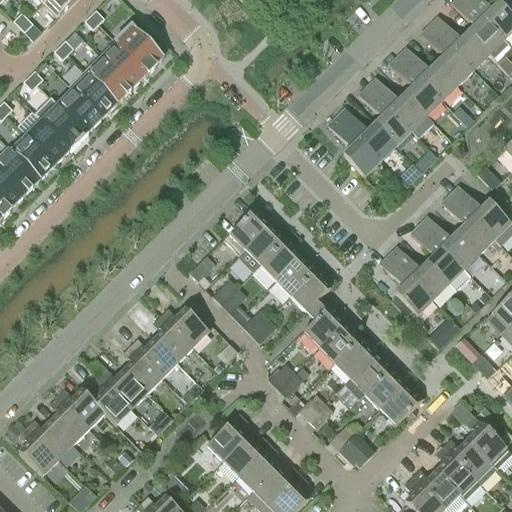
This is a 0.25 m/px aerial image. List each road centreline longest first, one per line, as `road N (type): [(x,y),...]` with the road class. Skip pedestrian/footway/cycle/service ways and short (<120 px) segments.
road 1 (residential): [(153,0),(207,59),(0,264)]
road 2 (residential): [(359,496),(245,384),(262,367),(156,257)]
road 3 (residential): [(460,165),(378,243),(280,134)]
road 4 (residential): [(0,419),(156,257)]
road 5 (residential): [(280,134),(419,0)]
road 6 (residential): [(156,257),(280,134)]
road 7 (residential): [(359,496),(454,401)]
